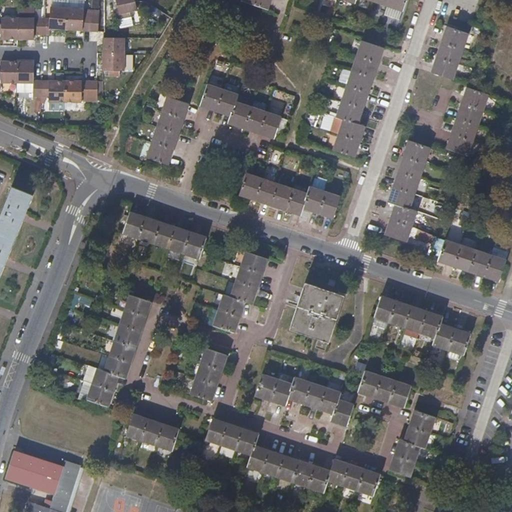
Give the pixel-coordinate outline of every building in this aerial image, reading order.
[(136,10),(134,1),(133,0),(114,0),(118,17),(129,15),(128,12),(136,10)] [(267,9),(269,0),(247,0),(247,2),(267,9)] [(405,0),(388,0),(387,4),(403,10),(405,0)] [(44,18),(44,35),(52,35),(52,28),(66,29),(68,9),(53,8),(53,18),(44,18)] [(66,29),(90,31),(91,16),(86,15),(86,10),(68,9),(66,29)] [(91,16),(90,31),(99,32),(99,16),(91,16)] [(0,33),(4,34),(4,38),(13,38),(19,38),(20,18),(4,18),(4,24),(0,23),(0,33)] [(35,35),(44,35),(44,18),(20,18),(19,38),(35,39),(35,35)] [(442,42),(462,49),(467,33),(447,27),(442,42)] [(103,54),(123,54),(123,38),(103,37),(103,54)] [(362,41),(357,56),(377,63),(382,48),(362,41)] [(457,65),(458,62),(459,59),(462,49),(442,42),(437,58),(444,60),(450,62),(457,65)] [(123,70),(123,54),(103,54),(103,70),(123,70)] [(357,56),(352,71),(357,73),(372,78),(374,71),(375,68),(377,63),(357,56)] [(437,58),(435,61),(434,64),(431,73),(452,80),(457,65),(450,62),(444,60),(437,58)] [(2,82),(16,82),(16,61),(2,61),(2,69),(0,68),(0,85),(2,86),(2,82)] [(33,94),(40,95),(40,78),(33,78),(33,69),(34,61),(16,61),(16,82),(33,82),(33,94)] [(357,73),(352,71),(351,74),(346,87),(367,93),(372,78),(357,73)] [(48,99),(64,99),(64,79),(47,78),(42,78),(40,78),(40,95),(48,95),(48,99)] [(64,79),(64,99),(81,99),(81,95),(87,96),(88,79),(64,79)] [(88,97),(96,97),(96,79),(88,79),(87,96),(88,97)] [(207,85),(206,87),(205,90),(200,105),(215,110),(222,91),(217,89),(211,86),(207,85)] [(367,93),(346,87),(342,101),(362,108),(367,93)] [(462,103),(482,110),(487,94),(467,88),(462,103)] [(222,91),(215,110),(231,116),(235,103),(237,96),(222,91)] [(162,111),(182,119),(188,104),(168,97),(162,111)] [(357,123),(362,108),(342,101),(337,117),(344,119),(357,123)] [(235,103),(231,116),(228,123),(243,128),(250,108),(235,103)] [(477,124),(482,110),(462,103),(457,118),(477,124)] [(250,108),(243,128),(259,133),(265,113),(250,108)] [(157,127),(176,134),(182,119),(162,111),(157,127)] [(265,113),(259,133),(273,138),(280,118),(265,113)] [(472,140),(477,124),(457,118),(452,133),(472,140)] [(364,126),(357,123),(344,119),(339,135),(359,142),(364,126)] [(151,141),(171,149),(176,134),(157,127),(151,141)] [(468,155),(472,140),(452,133),(447,148),(468,155)] [(359,142),(339,135),(333,150),(354,157),(359,142)] [(165,164),(171,149),(151,141),(145,157),(165,164)] [(404,157),(424,163),(430,148),(409,141),(404,157)] [(399,172),(419,178),(424,163),(404,157),(399,172)] [(394,187),(414,193),(419,178),(399,172),(394,187)] [(254,199),(261,179),(246,174),(239,194),(254,199)] [(269,204),(276,184),(261,179),(254,199),(269,204)] [(285,209),(292,190),(276,184),(269,204),(285,209)] [(0,216),(0,232),(15,239),(23,219),(33,196),(12,187),(0,216)] [(310,187),(307,195),(302,208),(318,213),(325,192),(310,187)] [(409,209),(414,193),(394,187),(389,202),(395,205),(409,209)] [(307,195),(292,190),(285,209),(300,214),(302,208),(307,195)] [(340,198),(325,192),(318,213),(334,218),(340,198)] [(416,211),(409,209),(395,205),(390,220),(411,227),(416,211)] [(138,238),(145,218),(132,213),(125,233),(138,238)] [(153,243),(160,223),(145,218),(138,238),(153,243)] [(405,241),(411,227),(390,220),(385,235),(405,241)] [(169,248),(175,228),(160,223),(153,243),(169,248)] [(184,253),(191,233),(175,228),(169,248),(184,253)] [(0,276),(6,262),(15,239),(0,232),(0,276)] [(206,238),(191,233),(184,253),(199,258),(206,238)] [(454,266),(460,245),(446,240),(439,261),(454,266)] [(469,271),(476,251),(460,245),(454,266),(469,271)] [(484,276),(491,256),(476,251),(469,271),(484,276)] [(242,267),(262,273),(267,258),(247,252),(242,267)] [(506,261),(491,256),(484,276),(500,282),(506,261)] [(237,282),(257,289),(262,273),(242,267),(237,282)] [(252,304),(257,289),(237,282),(232,297),(245,301),(252,304)] [(342,295),(306,284),(291,330),(327,341),(342,295)] [(125,310),(145,317),(150,302),(130,295),(125,310)] [(240,317),(245,301),(232,297),(224,295),(219,309),(240,317)] [(390,322),(396,302),(381,297),(375,317),(390,322)] [(406,327),(412,307),(396,302),(390,322),(406,327)] [(420,332),(427,312),(412,307),(406,327),(420,332)] [(235,331),(240,317),(219,309),(214,324),(235,331)] [(120,325),(140,332),(145,317),(125,310),(120,325)] [(443,317),(427,312),(420,332),(436,337),(440,324),(443,317)] [(456,330),(440,324),(436,337),(433,345),(449,350),(456,330)] [(114,341),(135,347),(140,332),(120,325),(114,341)] [(471,335),(456,330),(449,350),(464,355),(471,335)] [(109,356),(130,362),(135,347),(114,341),(109,356)] [(201,363),(221,370),(227,355),(206,348),(201,363)] [(124,378),(130,362),(109,356),(104,372),(117,376),(124,378)] [(216,385),(221,370),(201,363),(196,378),(216,385)] [(112,391),(117,376),(104,372),(97,369),(93,383),(112,391)] [(374,397),(381,377),(365,372),(359,392),(374,397)] [(271,400),(278,379),(263,374),(256,394),(271,400)] [(389,402),(396,382),(381,377),(374,397),(389,402)] [(211,400),(216,385),(196,378),(191,393),(211,400)] [(296,378),(293,385),(289,398),(304,403),(310,383),(296,378)] [(293,385),(278,379),(271,400),(286,405),(289,398),(293,385)] [(411,386),(396,382),(389,402),(404,407),(411,386)] [(107,406),(112,391),(93,383),(88,399),(107,406)] [(326,388),(310,383),(304,403),(319,408),(326,388)] [(341,393),(326,388),(319,408),(334,413),(339,400),(341,393)] [(354,405),(339,400),(334,413),(332,420),(347,426),(354,405)] [(410,426),(430,433),(436,417),(415,411),(410,426)] [(142,440),(149,419),(133,414),(127,435),(142,440)] [(157,445),(164,424),(149,419),(142,440),(157,445)] [(221,443),(228,424),(213,419),(206,438),(221,443)] [(180,430),(164,424),(157,445),(173,450),(180,430)] [(237,449),(243,429),(228,424),(221,443),(237,449)] [(425,448),(430,433),(410,426),(405,441),(421,447),(425,448)] [(259,435),(243,429),(237,449),(252,454),(255,446),(259,435)] [(416,462),(421,447),(405,441),(401,440),(396,455),(416,462)] [(271,451),(255,446),(252,454),(248,466),(264,471),(271,451)] [(63,465),(14,450),(5,478),(32,487),(53,494),(49,507),(28,500),(23,511),(65,511),(81,464),(65,459),(63,465)] [(286,456),(271,451),(264,471),(279,476),(286,456)] [(411,477),(416,462),(396,455),(390,470),(411,477)] [(301,461),(286,456),(279,476),(294,482),(301,461)] [(335,460),(331,471),(328,479),(344,484),(351,465),(335,460)] [(316,466),(301,461),(294,482),(309,487),(316,466)] [(366,470),(351,465),(344,484),(359,489),(366,470)] [(331,471),(316,466),(309,487),(324,492),(328,479),(331,471)] [(381,475),(366,470),(359,489),(374,494),(381,475)]
